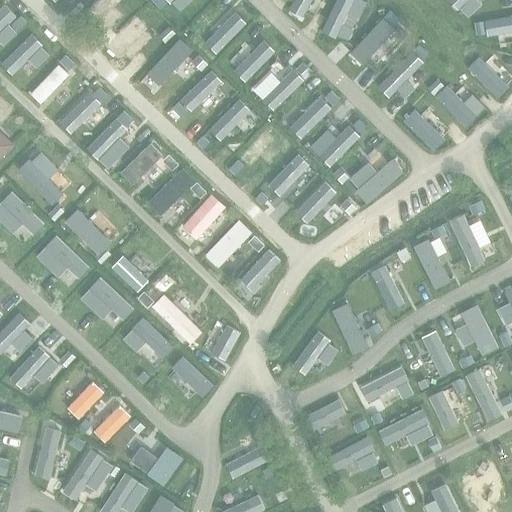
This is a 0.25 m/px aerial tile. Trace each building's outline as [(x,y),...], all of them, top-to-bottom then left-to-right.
[(0,42),(10,33),(0,22),(0,42)] [(13,77),(37,55),(26,44),(3,66),(13,77)] [(68,74),(58,64),(30,93),(40,103),(68,74)] [(79,100),(57,122),(66,131),(88,109),(79,100)] [(85,145),(97,156),(122,129),(110,118),(85,145)] [(0,159),(15,143),(0,129),(0,159)] [(210,193),(182,224),(193,234),(221,203),(210,193)] [(97,253),(109,241),(82,216),(71,228),(97,253)] [(238,219),(204,254),(217,266),(252,232),(238,219)] [(245,270),(254,279),(275,258),(266,248),(245,270)] [(111,267),(137,292),(149,281),(122,255),(111,267)] [(0,315),(15,300),(4,291),(0,294),(0,315)] [(162,293),(151,306),(189,343),(201,331),(162,293)] [(104,392),(92,381),(67,407),(78,418),(104,392)] [(105,442),(130,416),(118,404),(93,430),(105,442)] [(163,481),(181,456),(166,446),(157,457),(142,446),(132,459),(163,481)]
